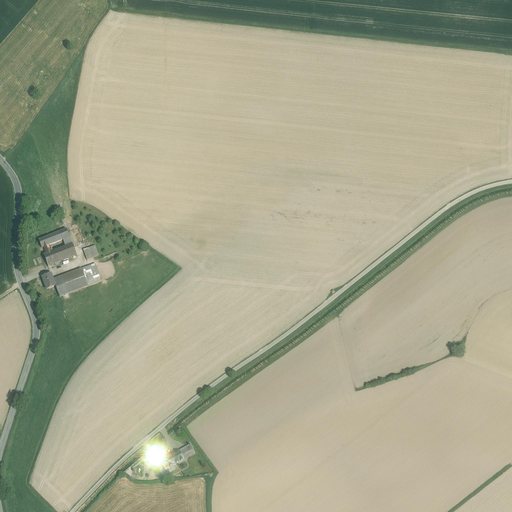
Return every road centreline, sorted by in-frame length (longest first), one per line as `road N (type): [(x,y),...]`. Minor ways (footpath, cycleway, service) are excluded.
road 1 (tertiary): [(70,511),(198,395),(444,208),(511,181)]
road 2 (secondary): [(0,451),(35,340),(16,260),(17,188),(0,159)]
